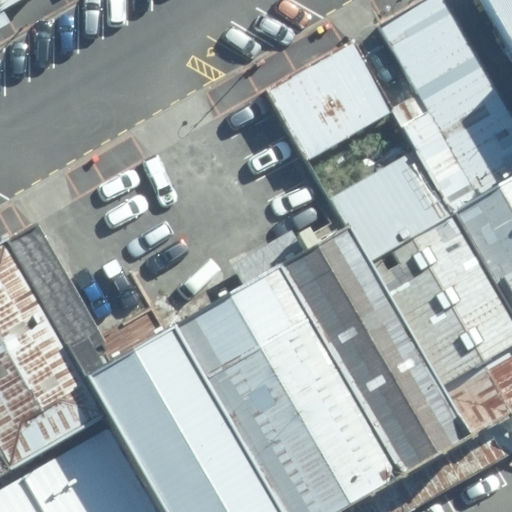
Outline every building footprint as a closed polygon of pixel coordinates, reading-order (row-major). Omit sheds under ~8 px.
[(511,181),(511,123),(441,0),(428,0),(383,26),(377,29),(415,95),(426,113),(401,127),(413,149),(327,199),(340,222),(366,216),(384,249),(466,201),(511,181)] [(511,0),(476,0),(511,64),(511,63),(511,0)] [(350,43),(265,93),(306,163),(391,114),(350,43)] [(391,114),(306,163),(326,197),(410,148),(391,114)] [(511,181),(466,201),(511,279),(511,181)] [(296,258),(189,321),(299,511),(410,511),(511,454),(511,302),(460,214),(377,262),(355,224),(296,258)] [(0,439),(15,466),(97,419),(0,247),(0,439)] [(299,511),(189,321),(95,374),(120,418),(175,511),(299,511)] [(175,511),(120,418),(0,488),(0,511),(175,511)] [(0,472),(12,468),(0,446),(0,472)]
